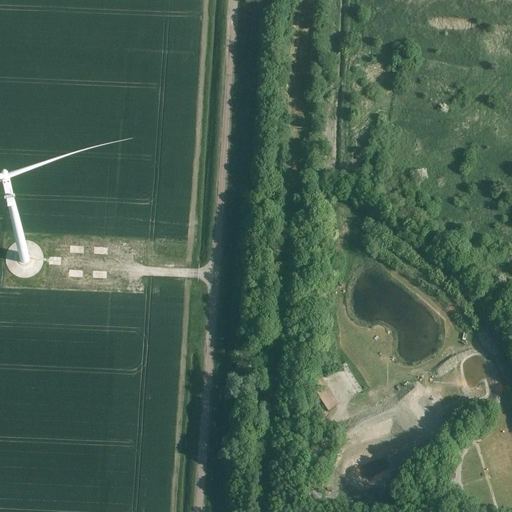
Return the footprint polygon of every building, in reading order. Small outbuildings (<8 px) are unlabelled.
[(6,255),(14,263),(22,255),(18,252),(24,245),(20,241),(6,255)] [(35,260),(23,266),(28,277),(46,269),(39,253),(33,256),(35,260)] [(20,258),(19,260),(20,262),(21,263),(23,264),(25,264),(27,264),(28,263),(29,261),(30,259),(29,257),(28,255),(26,255),(24,254),(22,255),(21,256),(20,258)] [(352,394),(362,389),(350,364),(340,369),(352,394)] [(312,385),(328,412),(338,406),(322,379),(312,385)]
